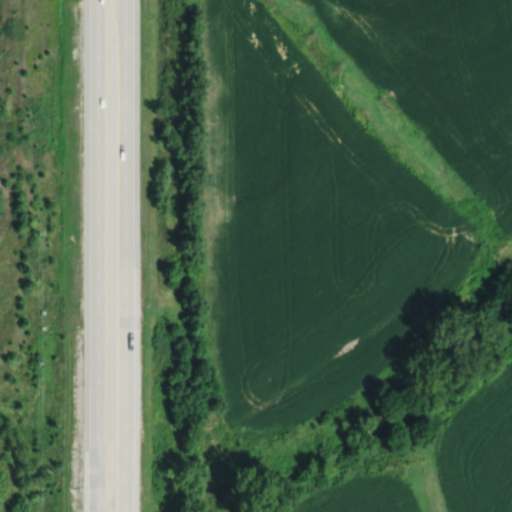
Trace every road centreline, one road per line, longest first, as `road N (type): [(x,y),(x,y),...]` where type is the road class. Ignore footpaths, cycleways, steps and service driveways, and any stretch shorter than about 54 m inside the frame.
road 1 (trunk): [(123,511),(124,0)]
road 2 (trunk): [(97,0),(97,511)]
